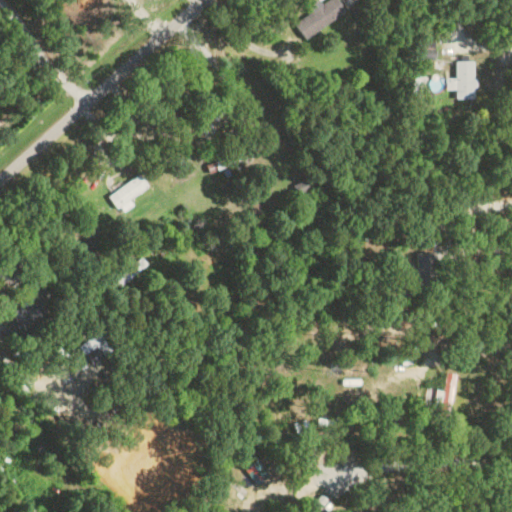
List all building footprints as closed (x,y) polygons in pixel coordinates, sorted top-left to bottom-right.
[(342,10),(335,0),(323,0),(318,3),(316,0),(313,0),(304,6),(308,11),(291,23),(302,38),(342,10)] [(471,60),(452,60),(452,87),(451,87),(451,98),(471,98),(471,60)] [(212,162),(215,170),(253,154),(250,145),(212,162)] [(145,186),(136,173),(105,196),(118,213),(130,204),(127,199),(145,186)] [(310,186),(304,177),(288,188),(295,197),(310,186)] [(432,225),(416,225),(416,247),(432,247),(432,225)] [(432,252),(415,252),(415,291),(432,291),(432,252)] [(9,312),(14,321),(7,325),(15,339),(47,321),(36,302),(22,310),(20,306),(9,312)] [(445,413),(453,375),(444,373),(436,411),(445,413)] [(258,503),(278,510),(281,501),(261,494),(258,503)]
